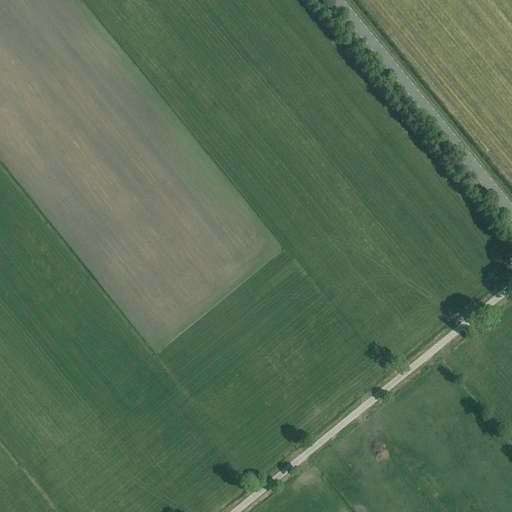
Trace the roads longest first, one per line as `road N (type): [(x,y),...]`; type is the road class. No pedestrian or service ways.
road 1 (unclassified): [(233,511),(511,285)]
road 2 (unclassified): [(511,211),(338,0)]
